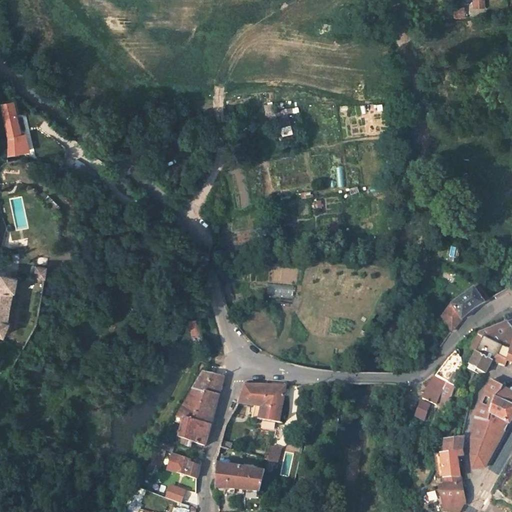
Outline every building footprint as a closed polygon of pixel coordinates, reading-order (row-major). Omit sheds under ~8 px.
[(464,16),(463,8),(453,8),(454,16),(464,16)] [(460,31),(475,30),(474,19),(438,21),(438,33),(446,33),(446,40),(461,40),(460,31)] [(462,74),(465,62),(437,57),(435,69),(462,74)] [(442,83),(442,76),(433,76),(433,85),(442,83)] [(442,83),(433,85),(433,92),(442,91),(442,83)] [(434,111),(444,109),(442,91),(433,92),(434,111)] [(20,136),(14,103),(1,105),(8,138),(20,136)] [(8,148),(22,145),(20,136),(8,138),(8,148)] [(162,230),(172,219),(163,208),(152,223),(162,230)] [(46,268),(37,267),(35,276),(44,278),(46,268)] [(17,285),(18,277),(0,273),(0,320),(12,325),(13,321),(8,319),(13,291),(17,292),(18,286),(17,285)] [(488,299),(477,285),(473,289),(483,303),(488,299)] [(451,305),(441,318),(452,332),(462,319),(483,303),(473,289),(451,305)] [(375,313),(386,317),(390,307),(380,302),(375,313)] [(0,337),(3,337),(5,338),(8,334),(6,332),(9,327),(12,327),(12,325),(0,320),(0,337)] [(179,330),(163,321),(157,333),(173,341),(179,330)] [(511,329),(506,322),(479,333),(471,350),(475,352),(491,360),(496,356),(508,361),(511,362),(511,329)] [(462,368),(460,356),(455,352),(448,358),(435,376),(454,386),(459,376),(462,368)] [(468,365),(485,374),(489,366),(491,360),(475,352),(471,360),(468,365)] [(508,361),(496,356),(491,360),(506,366),(508,361)] [(192,389),(218,395),(223,376),(201,371),(192,389)] [(435,376),(422,397),(436,404),(436,403),(446,408),(457,387),(454,386),(435,376)] [(485,393),(510,404),(511,400),(511,392),(506,389),(490,380),(485,393)] [(261,406),(258,419),(278,422),(285,387),(244,385),(241,396),(238,403),(254,405),(261,406)] [(210,425),(218,395),(192,389),(176,416),(183,418),(183,417),(210,425)] [(472,429),(471,436),(470,440),(470,456),(471,469),(485,467),(501,436),(511,416),(511,405),(510,404),(485,393),(477,410),(474,419),(472,429)] [(420,400),(414,416),(425,421),(430,404),(420,400)] [(254,405),(251,418),(258,419),(261,406),(254,405)] [(183,418),(177,437),(179,438),(192,442),(204,446),(210,425),(183,417),(183,418)] [(463,437),(443,440),(443,454),(439,454),(442,479),(460,477),(459,466),(458,457),(462,457),(461,451),(463,437)] [(177,442),(190,447),(192,442),(179,438),(177,442)] [(171,452),(174,443),(163,439),(158,448),(162,449),(171,452)] [(217,454),(225,456),(227,448),(219,446),(217,454)] [(280,449),(271,446),(268,460),(276,462),(280,449)] [(150,461),(158,464),(161,457),(154,454),(150,461)] [(199,466),(187,463),(185,470),(177,467),(176,472),(196,479),(199,466)] [(265,472),(215,464),(215,487),(235,489),(259,492),(265,472)] [(439,486),(443,511),(459,511),(464,504),(462,491),(460,477),(442,479),(443,485),(439,486)] [(192,496),(183,492),(180,499),(189,503),(192,496)] [(138,511),(141,505),(135,503),(133,511),(138,511)]
